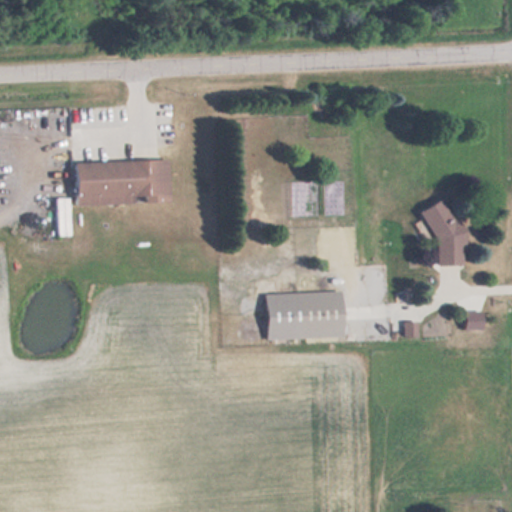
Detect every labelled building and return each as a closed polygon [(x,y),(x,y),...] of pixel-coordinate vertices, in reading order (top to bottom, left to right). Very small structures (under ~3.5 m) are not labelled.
[(166,155),(167,199),(140,200),(140,191),(128,191),(129,201),(69,203),(67,159),(166,155)] [(65,194),(67,232),(54,233),(51,195),(65,194)] [(458,260),(433,261),(432,237),(415,210),(436,197),(449,218),(453,216),(460,226),(461,240),(457,240),(458,260)] [(338,286),(341,334),(264,337),(262,290),(338,286)] [(414,318),(415,333),(401,334),(400,319),(414,318)]
